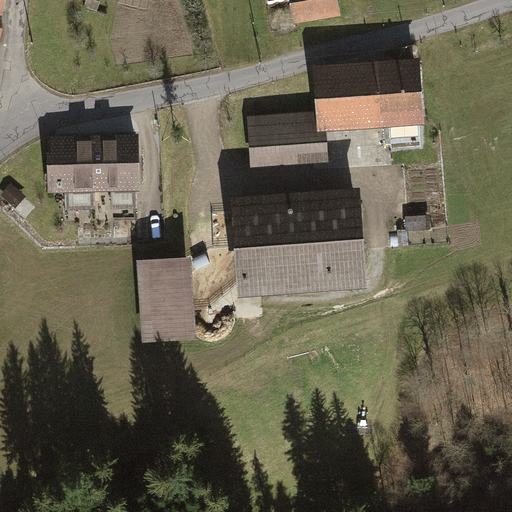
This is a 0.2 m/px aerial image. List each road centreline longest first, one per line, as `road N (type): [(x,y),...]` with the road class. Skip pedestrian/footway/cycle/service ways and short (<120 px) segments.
road 1 (tertiary): [(511,1),(202,88),(31,125)]
road 2 (unclassified): [(31,125),(13,73),(16,0)]
